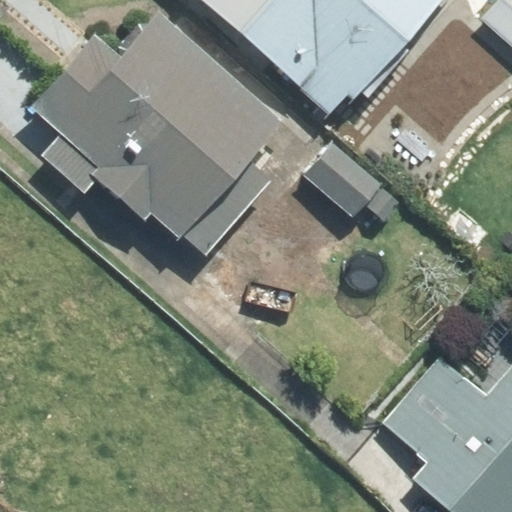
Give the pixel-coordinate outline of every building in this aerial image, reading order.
[(182,0),(322,123),(430,0),(182,0)] [(511,0),(492,0),(470,25),(511,62),(511,0)] [(46,140),(27,163),(72,202),(84,188),(134,231),(139,225),(190,270),(259,190),(236,169),(269,131),(140,19),(104,60),(79,39),(15,113),(46,140)] [(390,204),(321,147),(248,234),(303,279),(338,238),(352,249),(390,204)] [(511,511),(511,350),(473,395),(431,358),(371,426),(419,467),(401,487),(429,511),(511,511)]
